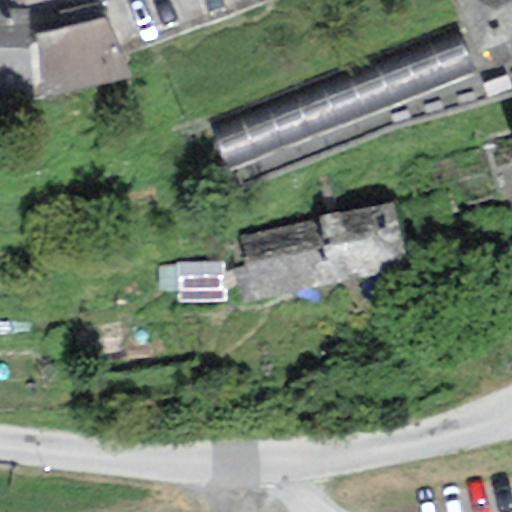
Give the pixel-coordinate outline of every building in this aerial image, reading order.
[(511,0),(448,0),(463,35),(478,75),(511,61),(511,0)] [(29,11),(0,9),(0,99),(26,100),(29,11)] [(105,20),(36,36),(39,96),(128,78),(105,20)] [(463,35),(212,131),(227,171),(478,75),(463,35)] [(393,204),(239,237),(245,266),(230,270),(238,305),(381,274),(379,264),(404,258),(393,204)]
